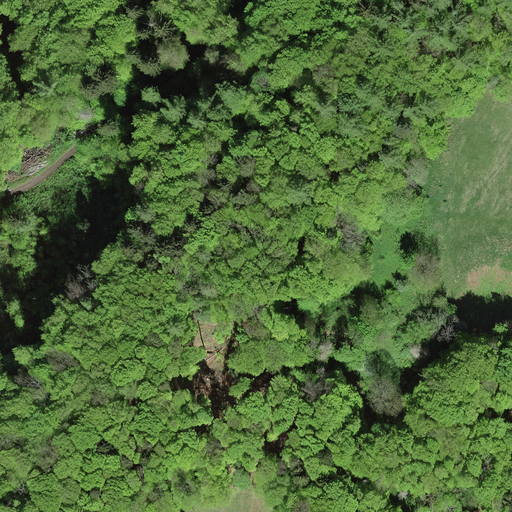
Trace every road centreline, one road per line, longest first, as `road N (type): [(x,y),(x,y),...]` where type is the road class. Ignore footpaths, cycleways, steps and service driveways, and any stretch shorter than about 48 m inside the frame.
road 1 (track): [(94,134),(217,134),(304,108),(314,112),(322,135),(331,192)]
road 2 (track): [(258,0),(94,134)]
